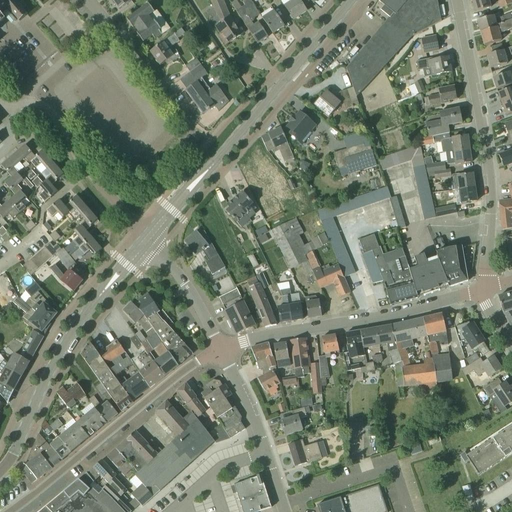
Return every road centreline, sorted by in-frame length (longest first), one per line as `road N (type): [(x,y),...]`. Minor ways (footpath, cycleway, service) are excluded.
road 1 (tertiary): [(147,238),(351,0)]
road 2 (tertiary): [(486,290),(488,159),(455,0)]
road 3 (tertiary): [(0,470),(69,334),(147,238)]
road 4 (residential): [(219,345),(486,290)]
road 5 (residential): [(8,511),(219,345)]
road 6 (residential): [(147,238),(87,171),(56,119),(30,102)]
road 7 (residential): [(219,345),(284,511)]
road 8 (residential): [(219,345),(147,238)]
